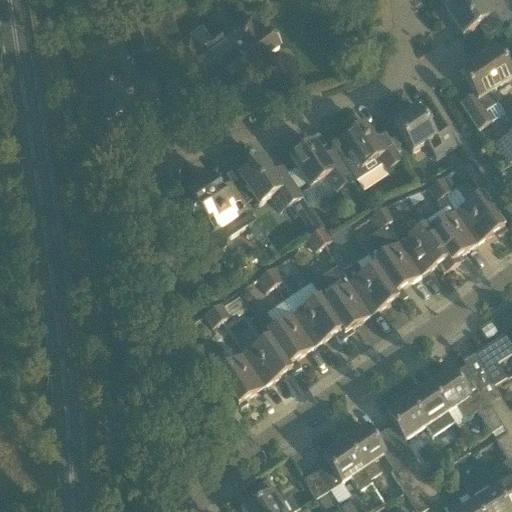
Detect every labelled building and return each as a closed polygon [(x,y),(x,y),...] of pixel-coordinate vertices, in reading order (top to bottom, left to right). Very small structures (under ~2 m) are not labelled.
[(441,0),(449,11),(465,0),(441,0)] [(479,0),(465,0),(449,11),(445,13),(462,39),(479,27),(487,39),(511,22),(511,16),(501,0),(493,0),(484,7),(479,0)] [(170,15),(149,22),(167,47),(169,52),(196,88),(222,69),(226,76),(242,64),(248,72),(249,71),(251,73),(254,74),(264,67),(265,64),(263,61),(278,50),(268,36),(264,38),(251,20),(225,39),(226,40),(221,43),(220,41),(202,53),(204,56),(202,57),(190,39),(181,45),(170,15)] [(167,47),(149,22),(124,31),(141,79),(97,93),(106,124),(130,116),(128,109),(157,100),(151,81),(144,55),(167,47)] [(504,116),(497,105),(490,96),(511,79),(511,61),(505,50),(497,56),(495,53),(459,77),(473,98),(459,107),(477,134),(504,116)] [(93,98),(90,89),(74,94),(76,104),(93,98)] [(436,163),(455,149),(437,121),(427,128),(416,111),(393,127),(412,156),(425,147),(436,163)] [(356,185),(381,168),(386,176),(403,164),(385,138),(375,145),(364,128),(342,143),(344,147),(335,153),(356,185)] [(511,132),(500,141),(506,149),(511,144),(511,132)] [(336,194),(338,192),(346,203),(354,198),(347,187),(352,183),(333,156),(324,162),(313,146),(289,162),(309,191),(326,180),(336,194)] [(258,208),(269,201),(279,215),(301,200),(282,170),(271,177),(261,163),(238,179),(258,208)] [(210,180),(200,187),(188,196),(194,205),(193,214),(201,215),(207,223),(197,230),(215,257),(225,250),(227,242),(254,223),(247,212),(246,212),(230,187),(220,194),(210,180)] [(436,186),(445,199),(453,194),(444,180),(436,186)] [(457,261),(460,259),(477,248),(455,215),(445,199),(436,186),(427,192),(428,193),(424,195),(432,206),(435,205),(435,206),(439,210),(421,222),(425,228),(454,270),(460,265),(457,261)] [(455,215),(477,248),(496,235),(499,238),(506,234),(481,197),(455,215)] [(378,215),(421,279),(440,266),(446,275),(454,270),(425,228),(412,237),(394,224),(396,223),(387,209),(378,215)] [(421,279),(378,215),(368,221),(378,235),(386,230),(389,235),(364,252),(368,258),(375,268),(397,302),(399,306),(407,301),(401,292),(421,279)] [(153,232),(145,220),(130,230),(138,242),(153,232)] [(324,230),(315,236),(324,249),(333,244),(324,230)] [(324,249),(315,236),(305,242),(315,256),(324,249)] [(342,276),(348,286),(370,319),(397,302),(375,268),(363,276),(356,266),(350,270),(342,276)] [(265,277),(274,290),(281,285),(272,272),(265,277)] [(265,277),(256,283),(265,296),(274,290),(265,277)] [(322,304),(344,337),(370,319),(348,286),(322,304)] [(292,318),(314,351),(334,338),(340,346),(347,341),(344,337),(322,304),(319,300),(292,318)] [(229,321),(220,307),(212,313),(221,326),(229,321)] [(212,313),(204,318),(213,332),(221,326),(212,313)] [(269,340),(293,377),(300,372),(295,364),(314,351),(292,318),(266,335),(269,340)] [(511,332),(489,348),(475,357),(494,389),(506,382),(497,367),(511,358),(511,359),(511,332)] [(242,358),(264,391),(290,373),(293,377),(269,340),(242,358)] [(494,440),(511,428),(511,419),(509,414),(494,389),(475,357),(463,365),(467,373),(503,430),(492,436),(494,440)] [(242,358),(215,376),(240,413),(247,408),(245,404),(264,391),(242,358)] [(429,389),(453,426),(462,420),(464,423),(476,415),(490,437),(492,436),(503,430),(467,373),(455,381),(450,374),(429,389)] [(429,389),(407,403),(426,431),(432,441),(453,426),(429,389)] [(426,431),(407,403),(387,417),(385,418),(404,445),(426,431)] [(493,444),(494,445),(507,437),(511,445),(511,428),(494,440),(496,443),(493,444)] [(343,446),(369,484),(380,476),(373,466),(384,459),(365,431),(364,429),(360,429),(352,434),(351,438),(352,440),(343,446)] [(511,445),(507,437),(494,445),(507,466),(511,463),(511,445)] [(327,468),(315,476),(328,496),(351,481),(360,494),(370,487),(369,484),(343,446),(322,460),(327,468)] [(416,489),(428,482),(414,460),(402,467),(416,489)] [(402,467),(390,475),(404,497),(416,489),(402,467)] [(315,476),(303,484),(314,500),(316,504),(317,503),(328,496),(315,476)] [(511,511),(511,481),(493,493),(505,511),(511,511)] [(416,489),(430,511),(442,504),(428,482),(416,489)] [(416,489),(404,497),(413,511),(428,511),(430,511),(416,489)] [(505,511),(493,493),(471,506),(474,511),(505,511)] [(281,511),(272,496),(245,511),(281,511)] [(336,510),(337,511),(354,511),(348,502),(336,510)] [(444,511),(474,511),(471,506),(463,511),(457,502),(444,511)]
